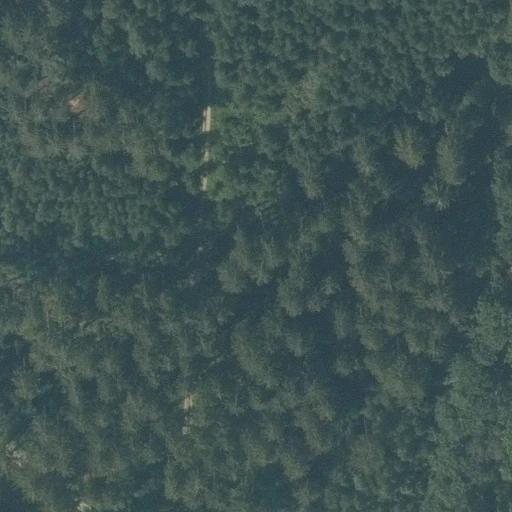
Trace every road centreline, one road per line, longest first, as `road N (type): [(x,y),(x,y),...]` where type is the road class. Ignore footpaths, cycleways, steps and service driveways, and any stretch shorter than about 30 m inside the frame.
road 1 (track): [(201,0),(209,97),(187,511)]
road 2 (track): [(477,511),(511,303)]
